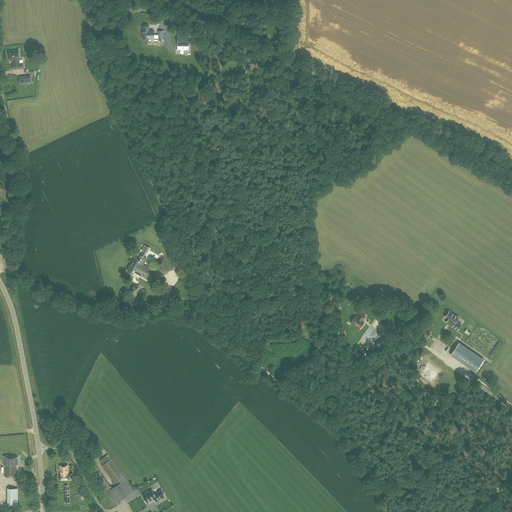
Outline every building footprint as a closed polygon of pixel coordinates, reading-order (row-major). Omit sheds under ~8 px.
[(143,26),(143,39),(148,39),(148,42),(158,42),(158,39),(158,34),(154,34),(154,31),(149,31),(149,26),(143,26)] [(177,46),(177,50),(189,50),(189,46),(189,44),(191,44),(191,40),(190,40),(190,38),(189,38),(189,36),(177,36),(177,46)] [(20,63),(19,60),(20,60),(18,50),(8,51),(10,61),(13,61),(14,64),(13,64),(14,70),(24,68),(23,63),(20,63)] [(30,75),(19,77),(20,84),(31,83),(30,75)] [(135,257),(128,271),(133,274),(134,272),(152,282),(158,272),(143,264),(146,258),(144,257),(141,256),(139,259),(135,257)] [(155,263),(164,275),(172,269),(164,257),(155,263)] [(445,317),(448,319),(446,322),(457,330),(461,324),(456,321),(458,317),(449,311),(445,317)] [(355,316),(351,323),(359,329),(361,327),(362,327),(363,327),(363,326),(364,325),(364,323),(362,321),(363,320),(365,317),(360,313),(357,317),(355,316)] [(420,333),(427,338),(430,333),(424,328),(420,333)] [(484,360),(459,343),(451,355),(475,372),(484,360)] [(431,382),(433,379),(431,377),(435,372),(427,366),(421,374),(431,382)] [(441,406),(443,401),(444,397),(439,395),(436,401),(435,404),(441,406)] [(19,457),(3,456),(3,465),(4,465),(4,476),(17,477),(17,465),(18,465),(19,457)] [(116,486),(111,489),(94,464),(89,467),(114,504),(133,492),(112,459),(102,465),(116,486)] [(73,474),(68,474),(68,465),(60,465),(61,480),(68,480),(68,477),(70,477),(70,478),(73,478),(73,474)] [(8,489),(7,506),(17,506),(17,489),(8,489)] [(156,501),(157,502),(160,500),(159,499),(165,496),(161,490),(154,494),(152,490),(143,495),(143,496),(143,497),(144,499),(145,499),(147,502),(154,498),(156,501)]
